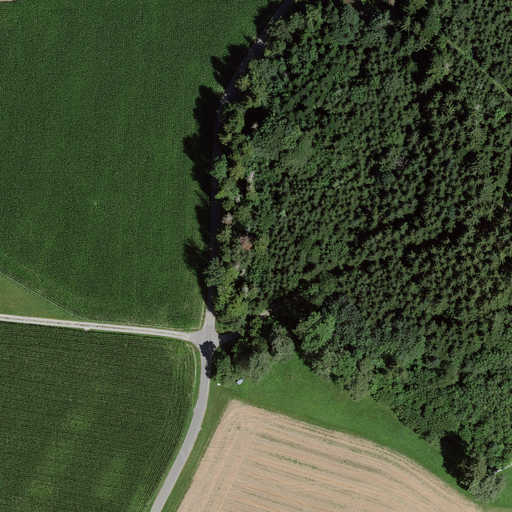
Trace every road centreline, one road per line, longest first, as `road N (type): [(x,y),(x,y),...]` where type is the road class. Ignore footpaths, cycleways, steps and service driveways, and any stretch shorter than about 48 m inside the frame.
road 1 (unclassified): [(154,511),(203,392),(221,116),(238,73),(288,0)]
road 2 (track): [(511,226),(292,291),(234,334),(208,341),(0,317)]
road 3 (track): [(511,100),(442,34),(375,0)]
